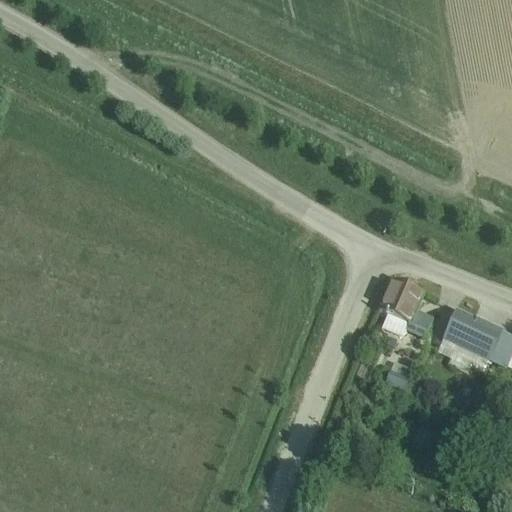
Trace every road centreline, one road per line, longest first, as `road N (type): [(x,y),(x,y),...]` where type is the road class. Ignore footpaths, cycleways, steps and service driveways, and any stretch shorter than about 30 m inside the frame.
road 1 (unclassified): [(375,250),(0,16)]
road 2 (unclassified): [(273,511),(375,250)]
road 3 (unclassified): [(511,302),(375,250)]
